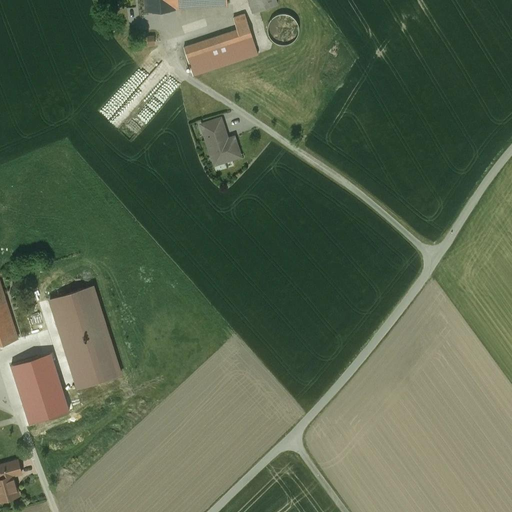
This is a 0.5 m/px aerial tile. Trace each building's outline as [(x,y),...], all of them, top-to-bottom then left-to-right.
[(145,0),(146,10),(158,9),(175,8),(174,0),(145,0)] [(226,0),(174,0),(175,8),(227,5),(226,0)] [(275,0),(248,0),(252,12),(277,5),(275,0)] [(158,9),(146,10),(147,22),(158,21),(158,9)] [(237,30),(183,47),(192,75),(258,54),(244,14),(233,18),(237,30)] [(290,16),(287,15),(285,14),(282,14),(279,15),(277,15),(275,16),(273,18),(271,19),(270,21),(269,23),(268,25),(267,27),(267,28),(267,30),(267,32),(267,33),(268,35),(268,36),(269,38),(270,39),(271,41),(274,42),(276,44),(278,45),(281,45),(284,46),(287,45),(290,44),(292,43),(294,42),(295,40),(296,39),(298,37),(299,35),(300,33),(300,32),(300,30),(300,28),(299,26),(298,24),(297,22),(295,19),(293,17),(290,16)] [(157,35),(149,36),(150,45),(157,44),(157,35)] [(125,84),(100,109),(109,118),(135,93),(125,84)] [(220,118),(201,124),(204,132),(223,126),(220,118)] [(223,126),(204,132),(214,164),(240,156),(234,136),(221,141),(217,129),(224,127),(223,126)] [(0,284),(0,343),(17,338),(0,284)] [(120,374),(93,286),(50,299),(78,387),(120,374)] [(69,411),(51,352),(12,364),(30,423),(69,411)] [(55,425),(59,435),(68,431),(70,438),(76,436),(70,420),(55,425)] [(59,435),(46,439),(56,465),(77,457),(70,438),(68,431),(59,435)] [(0,463),(0,477),(13,474),(13,475),(21,472),(18,459),(0,463)] [(0,477),(0,500),(18,495),(13,475),(13,474),(0,477)]
